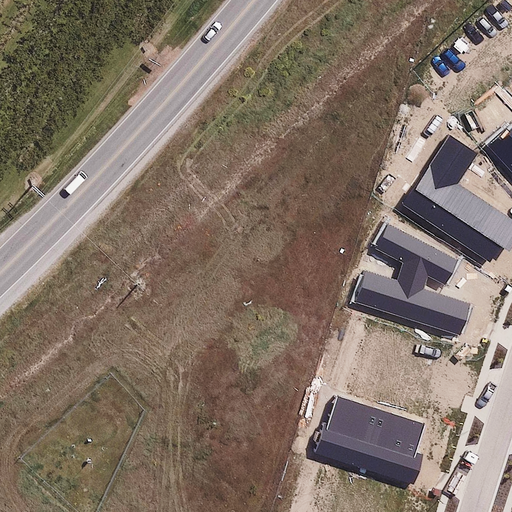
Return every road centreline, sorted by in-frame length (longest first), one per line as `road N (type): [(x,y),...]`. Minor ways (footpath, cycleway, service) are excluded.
road 1 (primary): [(0,284),(261,0)]
road 2 (residential): [(511,391),(474,511)]
